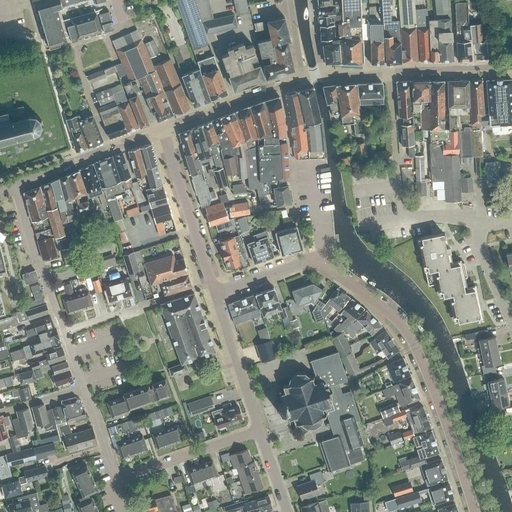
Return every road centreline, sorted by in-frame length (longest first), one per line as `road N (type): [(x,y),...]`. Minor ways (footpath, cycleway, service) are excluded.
road 1 (residential): [(476,511),(408,335),(321,264)]
road 2 (residential): [(115,481),(259,431)]
road 3 (residential): [(162,129),(304,78)]
road 4 (residential): [(259,431),(214,293)]
road 5 (residential): [(214,293),(173,166)]
road 6 (residential): [(388,73),(511,69)]
